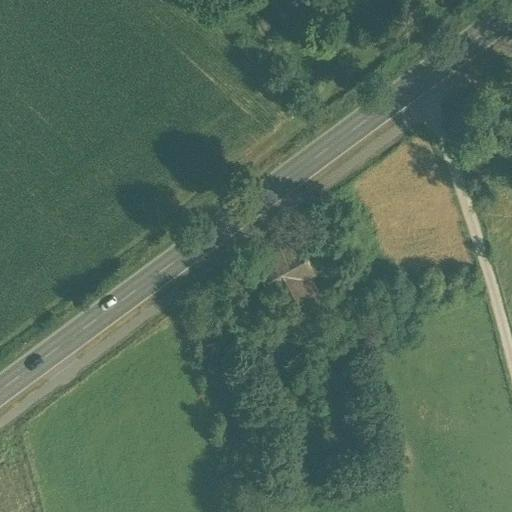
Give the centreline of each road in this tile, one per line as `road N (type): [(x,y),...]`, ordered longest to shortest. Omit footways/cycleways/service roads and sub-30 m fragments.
road 1 (secondary): [(419,81),(0,387)]
road 2 (unclassified): [(419,81),(484,258),(511,367)]
